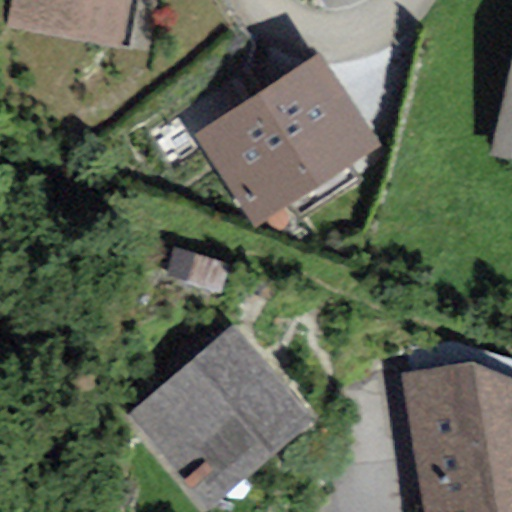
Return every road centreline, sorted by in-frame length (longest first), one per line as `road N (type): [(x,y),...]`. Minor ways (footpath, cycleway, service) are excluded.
road 1 (residential): [(258,0),(288,30),(314,35),(380,23),(406,0)]
road 2 (residential): [(372,393),(389,511)]
